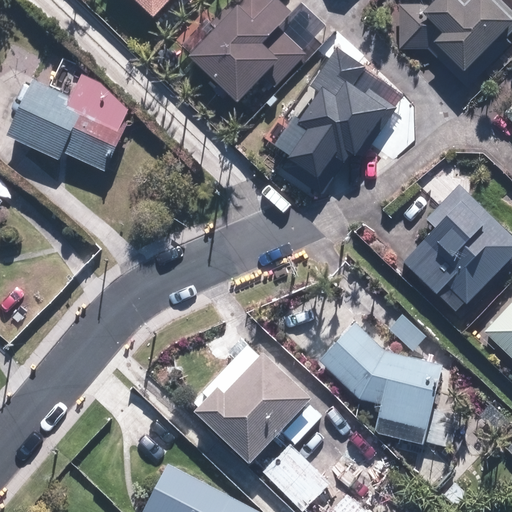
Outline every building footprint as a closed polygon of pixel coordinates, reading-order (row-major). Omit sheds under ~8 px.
[(143,0),(166,22),(187,0),(191,0),(197,5),(201,0),(143,0)] [(200,60),(238,98),(264,72),(274,82),(301,54),(293,45),(297,42),(278,24),(280,22),(269,11),(276,4),(271,0),(239,0),(215,25),(225,34),(200,60)] [(433,50),(475,90),(511,51),(511,43),(511,42),(511,6),(505,0),(487,0),(479,9),(469,0),(452,0),(447,6),(404,7),(405,51),(433,50)] [(315,89),(276,145),(319,175),(334,155),(343,161),(350,151),(360,157),(404,95),(338,49),(312,87),(315,89)] [(62,150),(103,170),(125,123),(121,121),(127,109),(101,83),(82,74),(70,97),(33,80),(7,135),(58,159),(62,150)] [(464,304),(468,307),(511,261),(511,236),(461,187),(426,222),(435,230),(402,263),(437,297),(455,314),(464,304)] [(511,312),(492,335),(511,353),(511,312)] [(394,332),(417,353),(432,338),(409,316),(394,332)] [(379,433),(425,446),(447,367),(385,349),(355,322),(318,362),(361,401),(386,408),(379,433)] [(207,416),(262,467),(323,401),(275,356),(237,396),(231,390),(207,416)] [(302,511),(332,484),(291,441),(261,470),(301,511),(302,511)] [(419,470),(440,491),(457,473),(436,453),(419,470)] [(143,511),(144,511),(260,511),(170,463),(143,511)] [(370,511),(354,496),(338,511),(370,511)]
